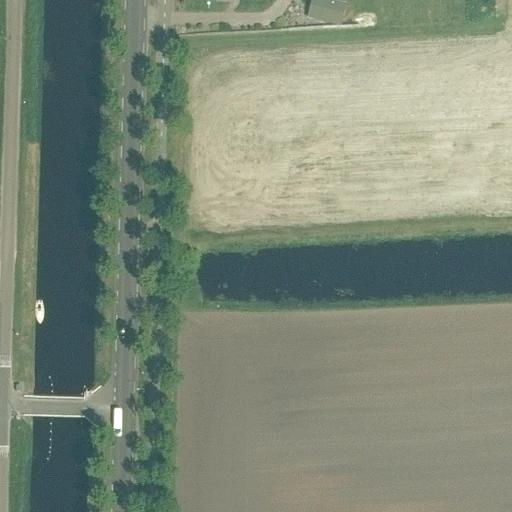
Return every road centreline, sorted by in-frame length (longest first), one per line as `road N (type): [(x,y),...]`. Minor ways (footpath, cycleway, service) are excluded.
road 1 (secondary): [(123,409),(135,0)]
road 2 (unclassified): [(2,407),(13,0)]
road 3 (unclassified): [(123,409),(2,407)]
